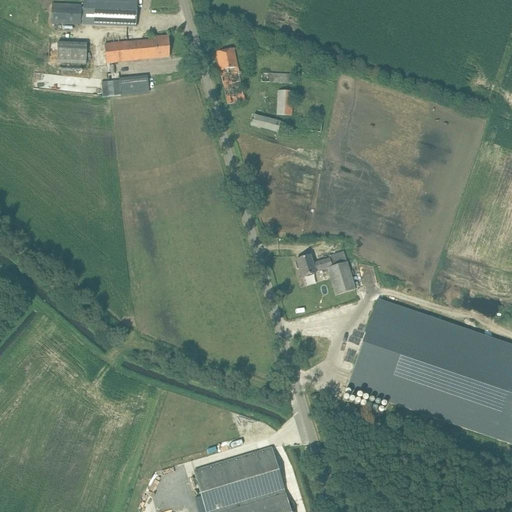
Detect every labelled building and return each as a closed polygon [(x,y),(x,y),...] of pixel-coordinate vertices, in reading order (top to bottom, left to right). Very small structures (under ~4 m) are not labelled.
[(137,0),(83,0),(82,25),(136,27),(137,0)] [(51,23),(80,24),(81,5),(52,4),(51,23)] [(106,63),(169,56),(169,35),(153,36),(153,39),(104,44),(106,63)] [(58,42),(57,63),(86,64),(87,43),(58,42)] [(244,101),(233,48),(216,52),(227,105),(244,101)] [(306,61),(302,74),(321,79),(324,67),(306,61)] [(262,74),(262,83),(292,84),(292,75),(262,74)] [(148,92),(147,76),(119,79),(121,95),(148,92)] [(277,114),(292,115),(293,91),(278,90),(277,114)] [(277,133),(276,135),(284,137),(287,124),(254,115),(251,125),(277,133)] [(298,118),(297,129),(320,132),(322,121),(298,118)] [(511,236),(477,224),(447,313),(511,334),(511,236)] [(343,257),(339,245),(332,247),(336,259),(343,257)] [(296,260),(302,277),(315,273),(315,272),(327,269),(332,267),(329,258),(312,263),(310,256),(296,260)] [(353,283),(347,262),(332,267),(327,269),(335,296),(355,290),(355,289),(353,283)] [(511,348),(375,302),(346,389),(511,444),(511,348)] [(319,329),(300,330),(301,346),(308,346),(308,344),(319,344),(319,329)] [(337,351),(337,337),(324,337),(324,351),(337,351)] [(270,449),(195,472),(206,511),(288,511),(271,455),(272,455),(270,449)]
